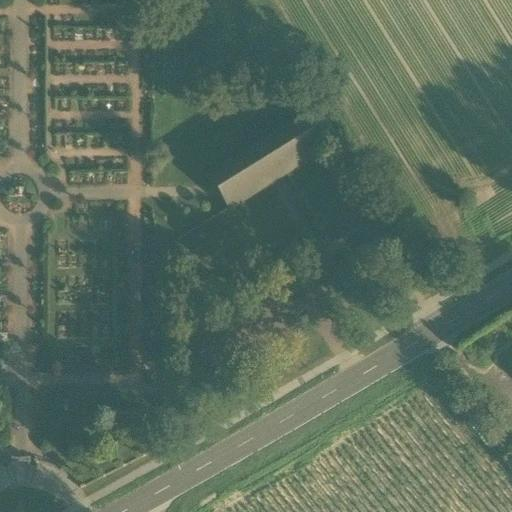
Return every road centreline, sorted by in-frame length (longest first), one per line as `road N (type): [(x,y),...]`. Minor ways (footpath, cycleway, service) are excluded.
road 1 (tertiary): [(124,511),(511,286)]
road 2 (track): [(437,332),(306,106),(164,194)]
